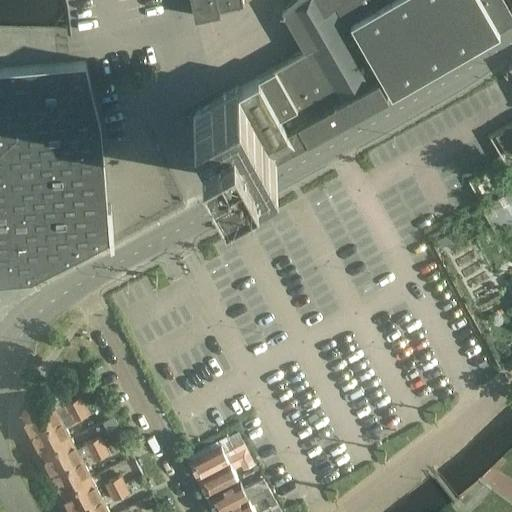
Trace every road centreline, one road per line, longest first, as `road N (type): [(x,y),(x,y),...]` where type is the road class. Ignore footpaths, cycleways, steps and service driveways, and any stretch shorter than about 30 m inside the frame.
road 1 (unclassified): [(78,282),(511,43)]
road 2 (residential): [(197,511),(78,282)]
road 3 (unclassified): [(346,511),(511,378)]
road 4 (unknown): [(174,66),(162,119),(204,213)]
